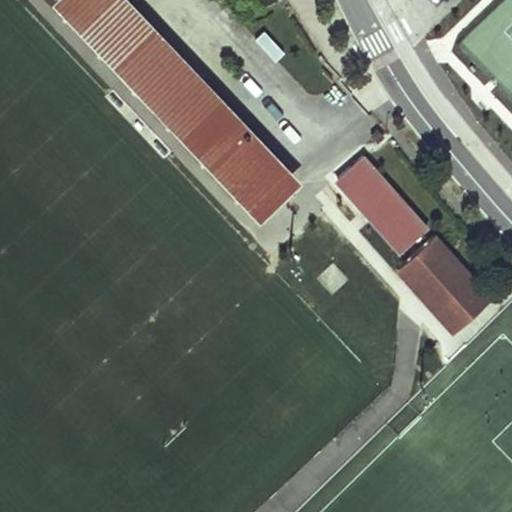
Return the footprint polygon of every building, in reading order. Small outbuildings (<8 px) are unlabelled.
[(300,181),(126,0),(49,0),(48,2),(258,221),(300,181)] [(273,59),(283,49),(264,28),(254,38),(273,59)] [(428,227),(363,154),(332,181),(398,254),(428,227)] [(491,296),(435,234),(395,270),(451,332),(491,296)] [(331,294),(347,280),(333,264),(317,278),(331,294)]
